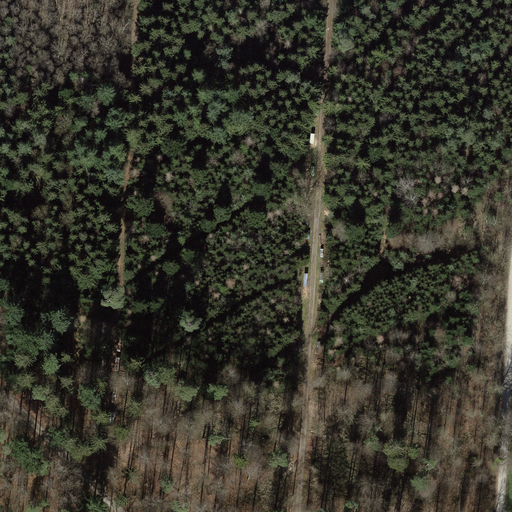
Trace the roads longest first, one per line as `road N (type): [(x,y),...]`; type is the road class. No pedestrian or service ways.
road 1 (track): [(331,0),(295,511)]
road 2 (track): [(502,511),(511,333)]
road 3 (track): [(115,511),(0,391)]
